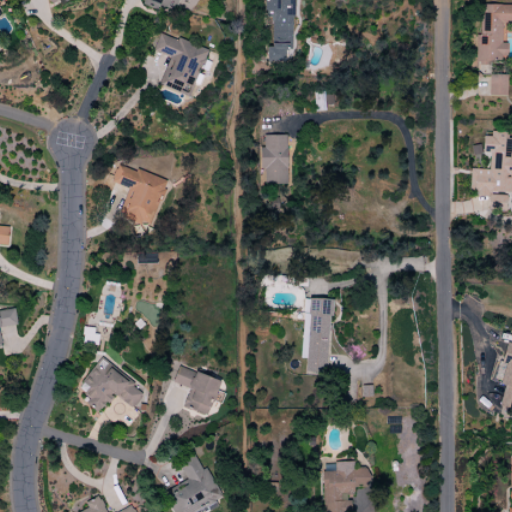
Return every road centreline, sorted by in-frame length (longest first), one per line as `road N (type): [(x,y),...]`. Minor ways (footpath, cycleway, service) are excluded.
road 1 (residential): [(445,511),(440,0)]
road 2 (residential): [(27,511),(26,454),(65,313),(73,145)]
